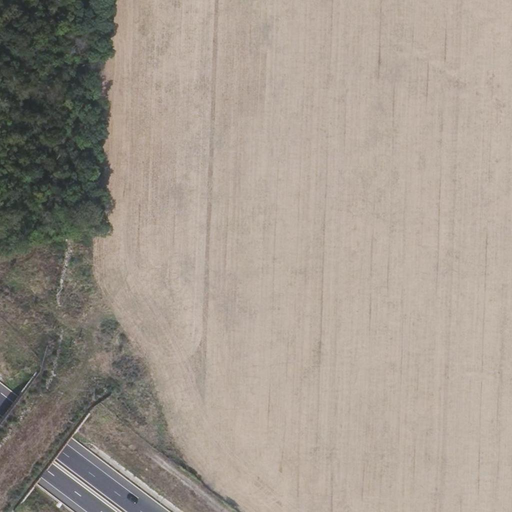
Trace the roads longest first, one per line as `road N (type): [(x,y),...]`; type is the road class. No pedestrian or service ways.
road 1 (motorway): [(157,511),(0,389)]
road 2 (motorway): [(0,429),(104,511)]
